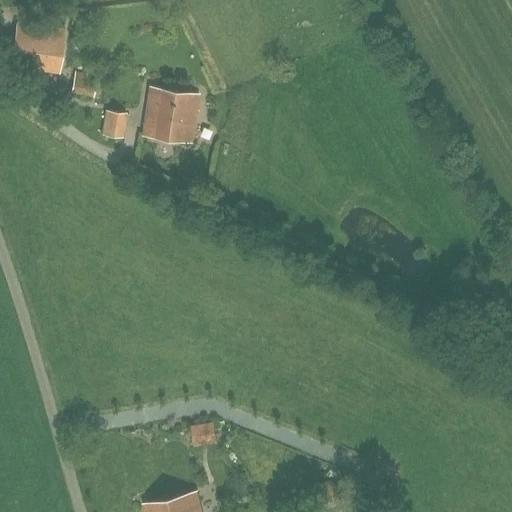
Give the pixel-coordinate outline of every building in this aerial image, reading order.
[(59,73),(66,27),(17,21),(10,66),(59,73)] [(93,97),(96,81),(75,77),(71,93),(93,97)] [(146,115),(143,135),(191,142),(194,121),(198,95),(150,87),(146,115)] [(123,138),(127,113),(106,110),(102,134),(123,138)] [(218,438),(193,440),(194,451),(219,449),(218,438)] [(146,502),(148,511),(200,511),(195,490),(146,502)]
